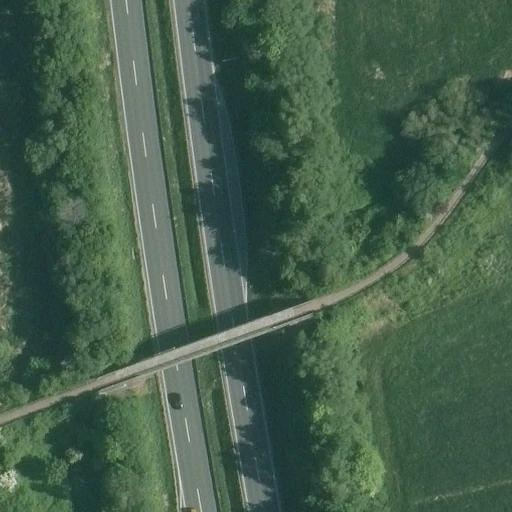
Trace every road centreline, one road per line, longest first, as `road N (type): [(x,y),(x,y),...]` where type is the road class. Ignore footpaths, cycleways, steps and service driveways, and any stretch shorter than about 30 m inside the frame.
road 1 (motorway): [(265,511),(189,0)]
road 2 (motorway): [(127,0),(201,511)]
